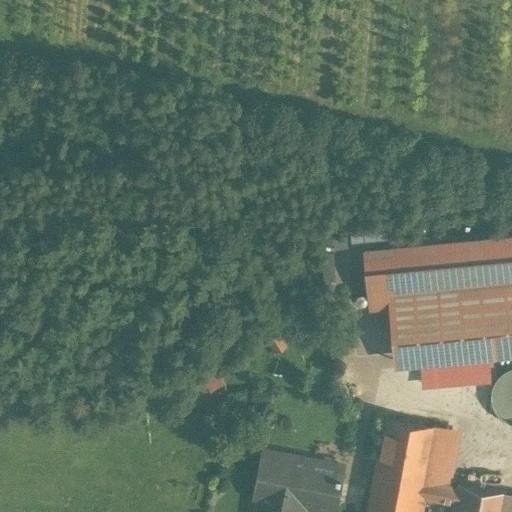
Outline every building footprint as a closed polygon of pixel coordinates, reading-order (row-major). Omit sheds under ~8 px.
[(370,305),(393,303),(398,361),(511,350),(511,232),(364,246),(370,305)] [(511,365),(508,367),(502,370),(498,375),(494,380),(492,386),(491,393),(491,399),(493,406),(497,411),(501,416),(507,420),(511,421),(511,365)] [(488,397),(491,374),(451,369),(448,393),(488,397)] [(437,424),(384,414),(365,511),(420,511),(424,495),(455,501),(453,511),(511,511),(511,490),(459,481),(458,484),(427,478),(437,424)] [(487,459),(510,465),(511,454),(511,440),(492,436),(487,459)] [(343,464),(271,451),(259,511),(300,511),(303,502),(335,508),(343,464)]
